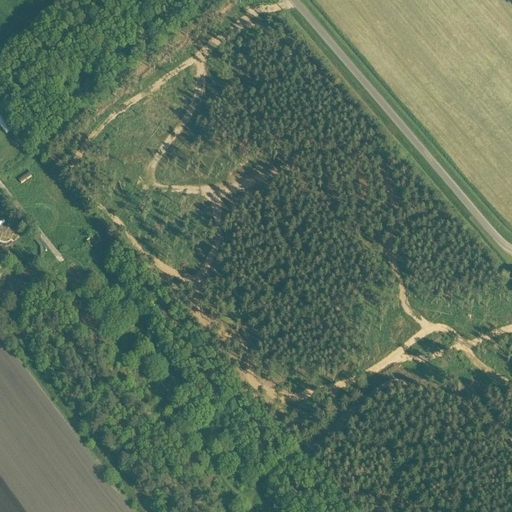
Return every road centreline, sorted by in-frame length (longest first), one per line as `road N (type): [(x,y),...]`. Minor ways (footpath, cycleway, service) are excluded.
road 1 (track): [(251,511),(7,195)]
road 2 (unclassified): [(511,253),(292,0)]
